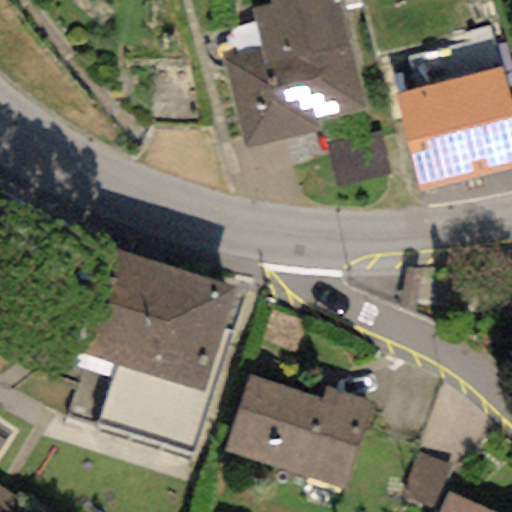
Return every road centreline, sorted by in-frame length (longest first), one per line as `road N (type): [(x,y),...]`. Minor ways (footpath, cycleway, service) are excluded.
road 1 (tertiary): [(305,238),(122,217),(0,147)]
road 2 (residential): [(511,409),(428,341),(320,294),(307,270),(305,238)]
road 3 (tertiary): [(511,225),(394,256),(305,238)]
